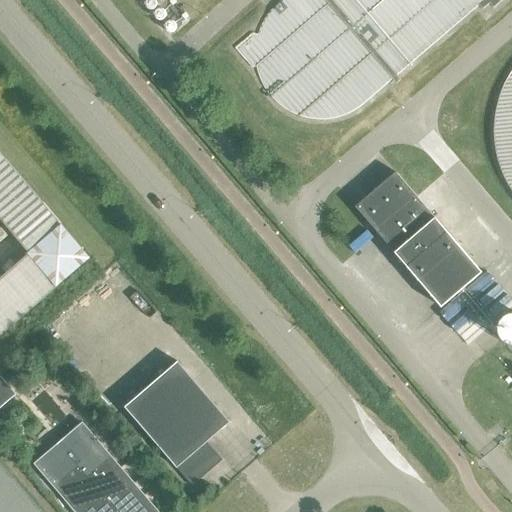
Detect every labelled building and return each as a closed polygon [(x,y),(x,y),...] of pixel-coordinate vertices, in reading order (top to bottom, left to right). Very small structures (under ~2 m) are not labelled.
[(0,336),(89,260),(0,156),(0,222),(28,256),(0,279),(0,336)] [(355,207),(440,308),(481,273),(395,173),(355,207)] [(511,315),(506,317),(503,319),(499,323),(497,328),(497,334),(499,339),(503,343),(506,345),(511,346),(511,315)] [(124,407),(191,486),(221,460),(206,442),(229,423),(177,362),(124,407)] [(46,479),(73,511),(157,511),(94,438),(46,479)] [(0,511),(41,511),(0,464),(0,511)]
